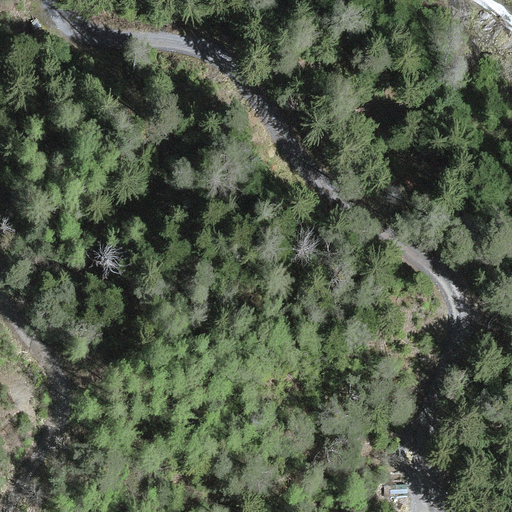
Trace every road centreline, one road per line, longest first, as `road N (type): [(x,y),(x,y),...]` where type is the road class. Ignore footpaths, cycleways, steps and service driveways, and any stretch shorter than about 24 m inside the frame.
road 1 (track): [(44,0),(52,26),(79,36),(192,44),(224,55),(335,182),(499,297),(504,318),(430,450),(430,511)]
road 2 (track): [(0,302),(66,380),(72,422),(13,511)]
